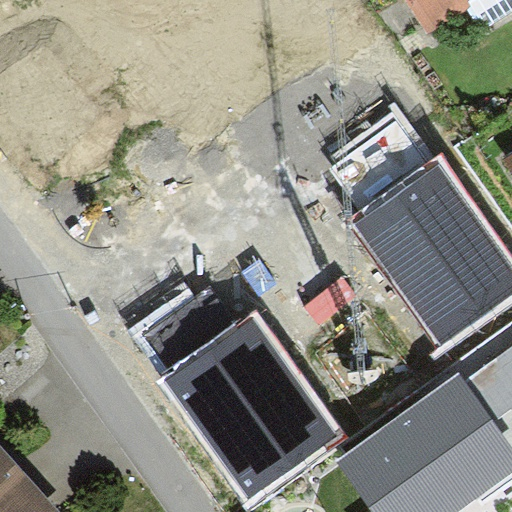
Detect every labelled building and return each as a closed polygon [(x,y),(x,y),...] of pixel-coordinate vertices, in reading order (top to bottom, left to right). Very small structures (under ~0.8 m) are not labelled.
[(484,0),(400,0),(424,37),(484,0)] [(354,219),(442,344),(511,295),(511,261),(440,159),(427,168),(399,129),(338,172),(365,211),(354,219)] [(511,163),(498,173),(511,195),(511,163)] [(163,381),(248,500),(341,435),(256,316),(247,323),(219,284),(146,335),(173,374),(163,381)] [(511,335),(460,372),(341,459),(379,511),(449,511),(511,467),(511,460),(486,424),(511,406),(511,407),(511,335)] [(0,511),(42,511),(0,459),(0,511)]
